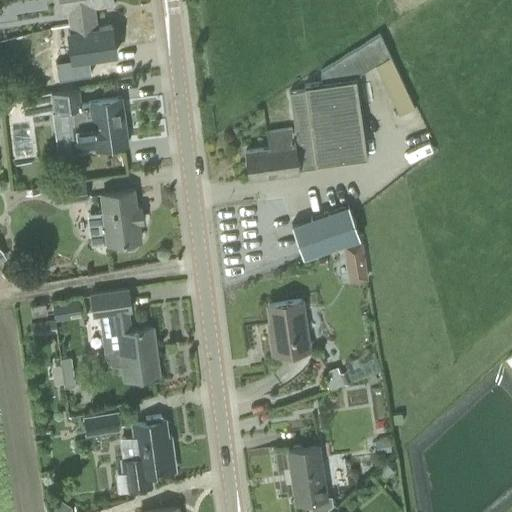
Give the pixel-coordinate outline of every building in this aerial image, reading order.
[(112,2),(112,0),(61,0),(63,8),(69,7),(73,31),(68,32),(72,59),(116,53),(112,25),(96,27),(93,5),(112,2)] [(355,78),(376,64),(399,115),(415,107),(391,55),(380,33),(321,70),(322,82),(355,78)] [(366,156),(355,78),(322,82),(304,84),(304,90),(289,92),(294,127),(300,169),(323,166),(322,162),(366,156)] [(51,92),(24,97),(28,116),(53,111),(54,112),(73,110),(82,108),(81,102),(79,88),(51,92)] [(90,100),(90,101),(81,102),(82,108),(73,110),(75,123),(73,123),(77,149),(96,148),(128,144),(125,125),(123,126),(122,119),(124,119),(121,96),(90,100)] [(294,127),(267,131),(269,147),(246,150),(250,176),(300,169),(294,127)] [(85,179),(79,180),(51,184),(54,204),(88,199),(85,179)] [(137,239),(140,238),(134,189),(102,193),(104,210),(89,213),(93,244),(108,242),(108,243),(121,241),(122,245),(125,248),(135,246),(137,243),(137,239)] [(348,204),(292,224),(303,257),(360,237),(348,204)] [(364,256),(363,248),(352,250),(353,257),(351,258),(355,282),(368,280),(365,256),(364,256)] [(68,312),(81,310),(79,298),(66,300),(68,312)] [(301,298),(269,303),(272,323),(274,323),(275,330),(271,331),(273,351),(308,346),(301,298)] [(31,304),(31,305),(33,315),(47,312),(45,302),(31,304)] [(125,378),(159,373),(152,326),(130,329),(127,309),(131,308),(131,307),(130,307),(130,308),(99,312),(105,355),(107,359),(110,362),(114,364),(119,365),(124,365),(125,378)] [(33,333),(56,330),(58,330),(56,320),(32,323),(33,333)] [(86,435),(120,430),(117,410),(83,415),(86,435)] [(168,438),(166,419),(163,419),(162,414),(146,416),(147,421),(133,423),(138,456),(122,458),(124,470),(115,471),(118,489),(152,484),(150,472),(172,469),(172,468),(176,467),(173,451),(170,452),(169,447),(166,447),(165,438),(168,438)] [(293,481),(296,501),(326,497),(318,444),(288,449),(292,474),(293,474),(294,481),(293,481)] [(53,504),(46,505),(47,511),(73,511),(72,506),(60,498),(52,499),(53,504)]
